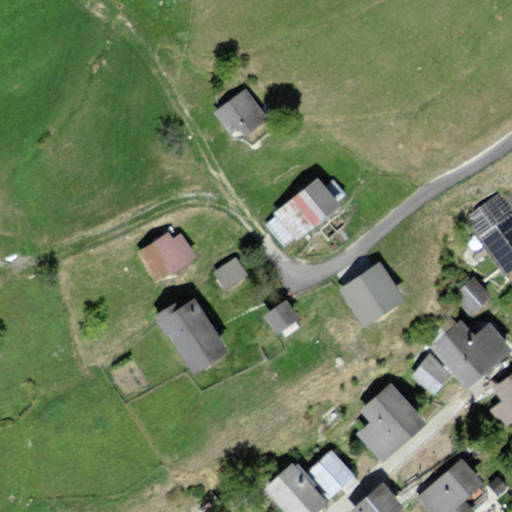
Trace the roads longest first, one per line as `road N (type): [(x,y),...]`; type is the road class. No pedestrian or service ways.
road 1 (residential): [(511,355),(334,511)]
road 2 (track): [(86,0),(150,53),(185,120)]
